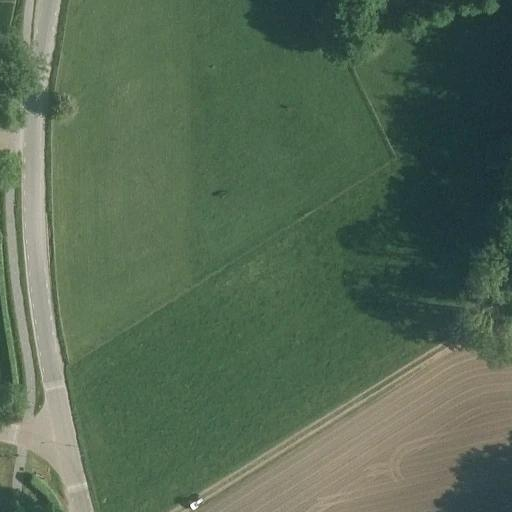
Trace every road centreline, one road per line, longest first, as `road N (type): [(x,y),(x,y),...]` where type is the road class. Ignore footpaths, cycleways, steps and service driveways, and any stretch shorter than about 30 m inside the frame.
road 1 (unclassified): [(65,433),(32,183),(50,0)]
road 2 (track): [(174,511),(453,339)]
